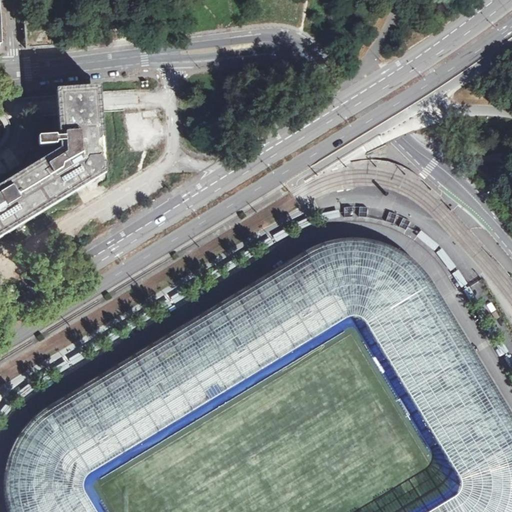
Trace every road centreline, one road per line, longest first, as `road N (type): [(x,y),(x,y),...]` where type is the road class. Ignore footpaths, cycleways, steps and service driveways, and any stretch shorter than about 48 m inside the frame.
road 1 (primary): [(0,346),(511,29)]
road 2 (primary): [(501,0),(418,60),(0,313)]
road 3 (unclassified): [(16,70),(276,44),(337,73)]
road 4 (unclassified): [(511,240),(337,73)]
